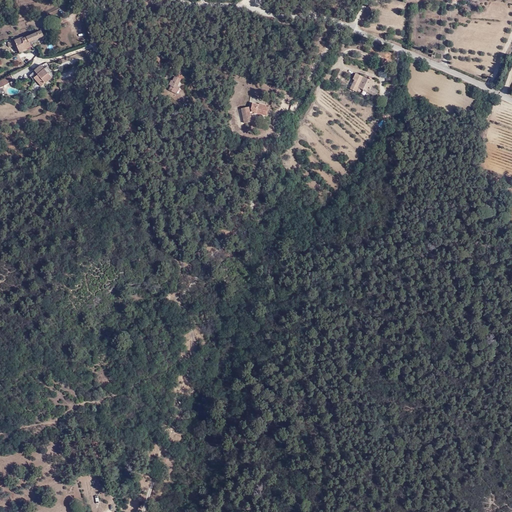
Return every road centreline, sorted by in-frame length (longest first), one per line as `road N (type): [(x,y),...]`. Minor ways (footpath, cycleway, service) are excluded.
road 1 (track): [(143,511),(194,357),(183,270),(248,215),(269,144),(365,0)]
road 2 (unclassified): [(511,102),(303,11),(175,0)]
